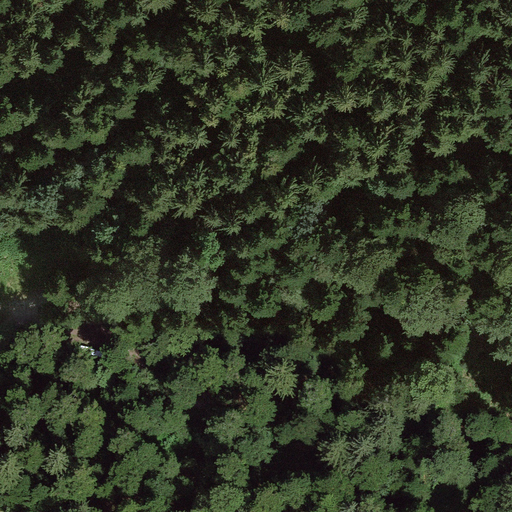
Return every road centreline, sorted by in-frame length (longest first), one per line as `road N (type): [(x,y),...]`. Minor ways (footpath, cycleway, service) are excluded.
road 1 (track): [(63,283),(133,354),(235,431),(295,459),(391,500),(441,508),(484,500),(511,479)]
road 2 (track): [(511,96),(389,163),(153,248)]
road 3 (track): [(153,248),(34,302),(0,349)]
